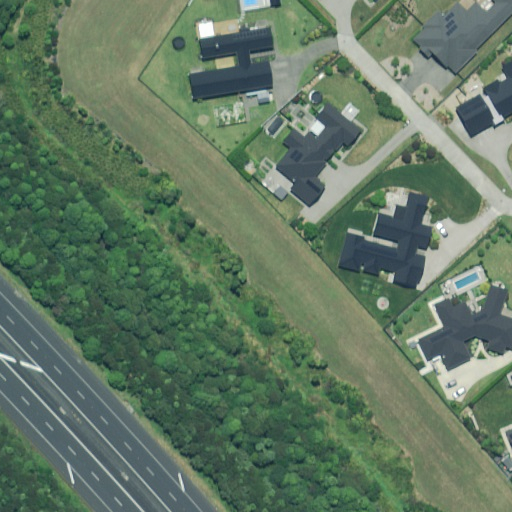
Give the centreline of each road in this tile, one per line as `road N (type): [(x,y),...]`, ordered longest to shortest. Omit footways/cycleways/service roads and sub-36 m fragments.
road 1 (motorway): [(0,311),(193,511)]
road 2 (motorway): [(132,511),(0,367)]
